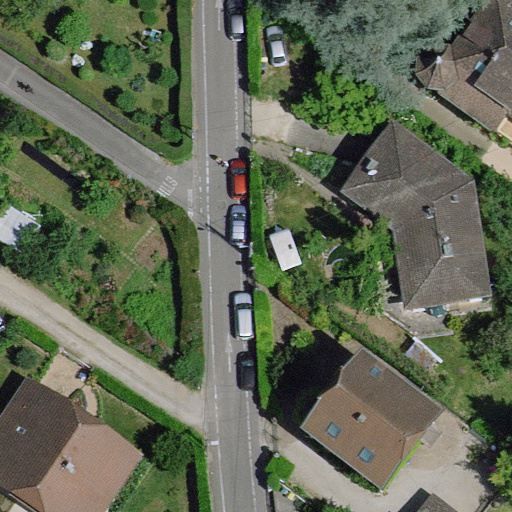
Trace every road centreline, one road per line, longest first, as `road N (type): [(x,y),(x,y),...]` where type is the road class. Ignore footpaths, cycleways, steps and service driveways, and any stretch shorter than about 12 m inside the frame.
road 1 (residential): [(240,511),(222,220)]
road 2 (residential): [(0,70),(222,220)]
road 3 (residential): [(222,220),(219,0)]
